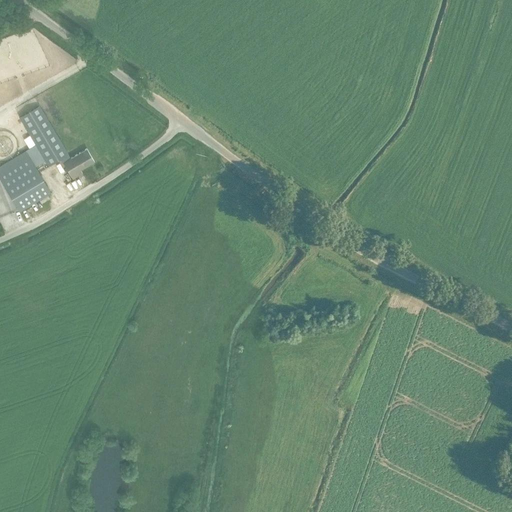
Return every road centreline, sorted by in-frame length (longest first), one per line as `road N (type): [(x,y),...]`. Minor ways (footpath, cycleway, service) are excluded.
road 1 (unclassified): [(182,123),(322,226),(511,323)]
road 2 (unclassified): [(0,237),(71,202),(182,123)]
road 3 (unclassified): [(182,123),(22,4)]
